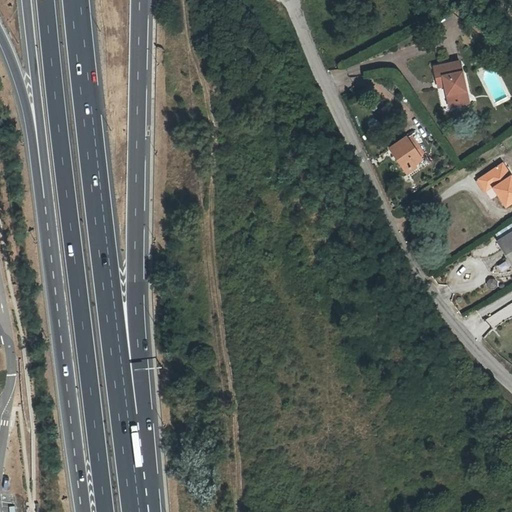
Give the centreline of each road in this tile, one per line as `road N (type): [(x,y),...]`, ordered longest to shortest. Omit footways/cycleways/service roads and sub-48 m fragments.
road 1 (track): [(188,0),(213,129),(210,218),(244,511)]
road 2 (motorway): [(45,0),(105,511)]
road 3 (motorway): [(130,470),(76,0)]
road 4 (motorway): [(130,470),(141,388),(134,284),(140,0)]
road 5 (residential): [(511,382),(418,286),(289,0)]
road 6 (motorway): [(44,202),(81,511)]
road 7 (motorway): [(26,0),(44,202)]
road 8 (motorway): [(0,38),(44,202)]
road 9 (track): [(277,0),(276,43),(248,92),(213,129)]
